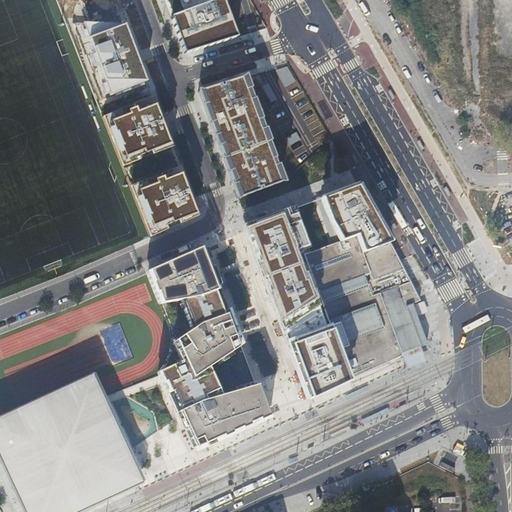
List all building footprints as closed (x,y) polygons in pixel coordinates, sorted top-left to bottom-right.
[(142,59),(138,61),(102,0),(92,0),(69,14),(111,85),(138,69),(136,66),(143,62),(142,59)] [(163,0),(184,56),(236,40),(221,0),(163,0)] [(198,92),(237,199),(281,183),(243,78),(198,92)] [(151,98),(102,117),(149,237),(196,217),(151,98)] [(307,253),(353,378),(382,364),(402,355),(402,354),(414,349),(427,344),(414,310),(412,304),(420,301),(416,294),(390,242),(358,185),(317,200),(333,243),(307,253)] [(353,378),(307,253),(302,240),(297,242),(285,211),(244,227),(308,399),(353,378)] [(267,418),(204,249),(147,274),(168,325),(170,335),(170,345),(168,355),(164,364),(158,372),(194,451),(267,418)] [(34,401),(0,416),(0,456),(25,511),(74,511),(141,481),(103,398),(92,374),(34,401)] [(454,469),(441,462),(439,466),(452,473),(454,469)]
